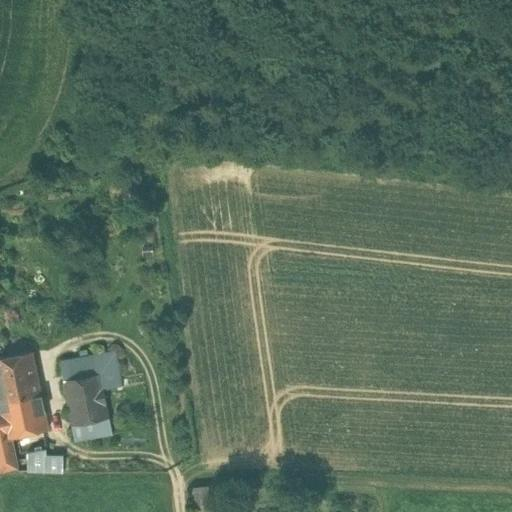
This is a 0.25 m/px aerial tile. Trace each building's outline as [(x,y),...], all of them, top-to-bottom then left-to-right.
[(32,351),(0,356),(0,406),(1,413),(6,437),(11,436),(48,429),(32,351)] [(115,351),(60,362),(75,440),(112,434),(106,402),(107,402),(104,388),(121,385),(115,351)] [(1,413),(0,413),(0,470),(18,467),(11,436),(6,437),(1,413)] [(46,448),(27,451),(27,471),(63,472),(64,454),(46,454),(46,448)] [(192,485),(194,511),(214,511),(212,483),(192,485)]
